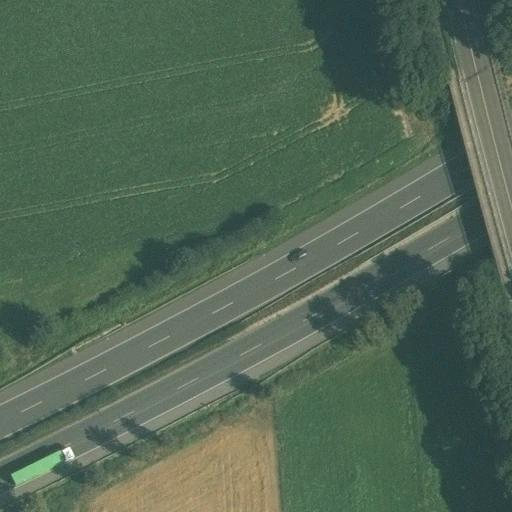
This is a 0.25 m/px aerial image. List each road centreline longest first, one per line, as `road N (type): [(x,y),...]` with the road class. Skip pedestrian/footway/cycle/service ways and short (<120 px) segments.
road 1 (motorway): [(0,495),(195,398),(511,212)]
road 2 (motorway): [(511,158),(170,355),(0,440)]
road 3 (unclassified): [(511,219),(454,0)]
